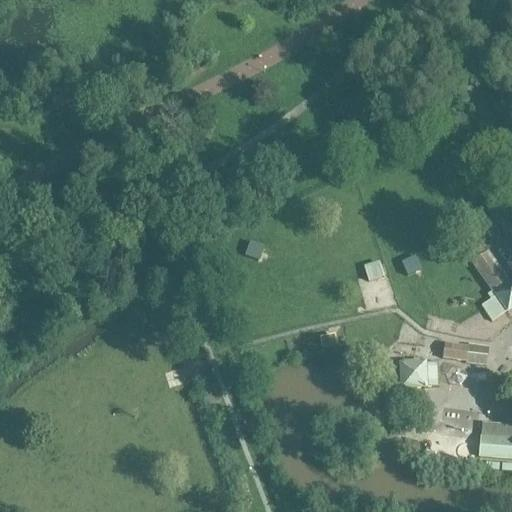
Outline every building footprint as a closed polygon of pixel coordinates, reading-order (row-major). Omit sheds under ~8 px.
[(257,262),(260,253),(248,249),(245,258),(257,262)] [(420,272),(417,263),(402,269),(406,278),(420,272)] [(381,275),(379,266),(363,271),(366,280),(381,275)] [(507,313),(511,310),(511,285),(496,297),(481,307),(491,323),(507,313)] [(445,362),(489,361),(489,345),(445,345),(445,362)] [(439,389),(438,365),(401,367),(402,391),(439,389)] [(511,461),(511,440),(481,439),(479,459),(511,461)]
